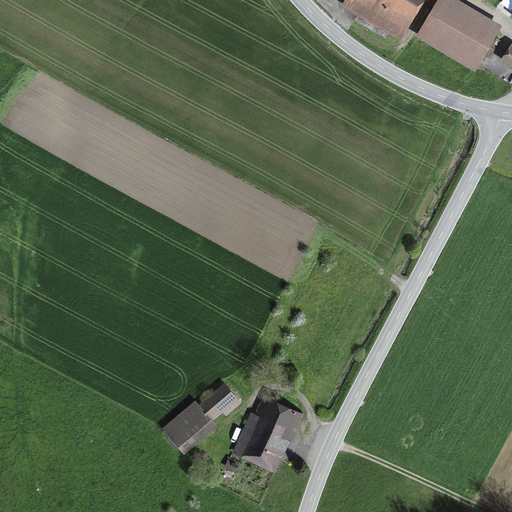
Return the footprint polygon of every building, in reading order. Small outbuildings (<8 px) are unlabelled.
[(400,36),(420,0),(348,0),(346,6),(400,36)] [(470,67),(490,33),(437,3),(417,38),(470,67)] [(236,405),(224,390),(205,407),(218,421),(236,405)] [(185,452),(218,421),(205,407),(198,400),(165,430),(185,452)] [(295,417),(267,404),(258,421),(253,419),(236,453),(270,470),(295,417)]
